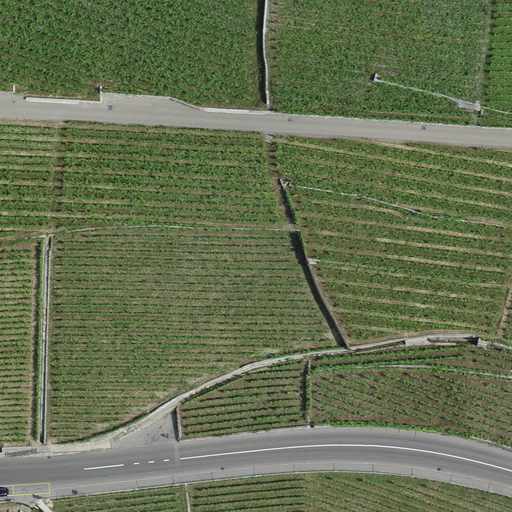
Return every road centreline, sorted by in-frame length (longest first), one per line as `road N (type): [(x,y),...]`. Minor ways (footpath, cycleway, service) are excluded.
road 1 (tertiary): [(0,473),(335,444),(422,450),(511,471)]
road 2 (track): [(0,108),(511,140)]
